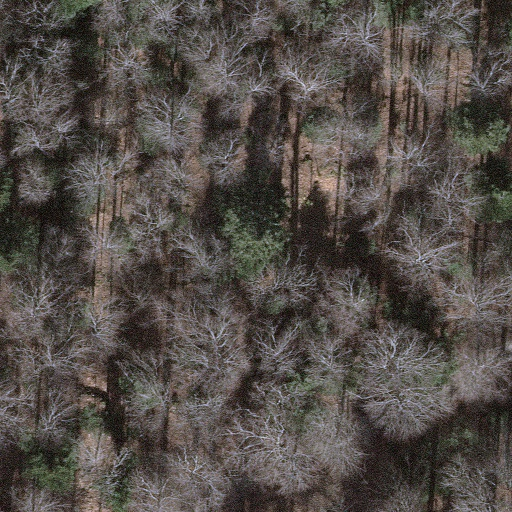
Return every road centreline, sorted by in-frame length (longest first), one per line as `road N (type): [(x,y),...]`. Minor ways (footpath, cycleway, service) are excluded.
road 1 (track): [(0,289),(37,328),(241,477),(344,511)]
road 2 (track): [(172,511),(511,346)]
